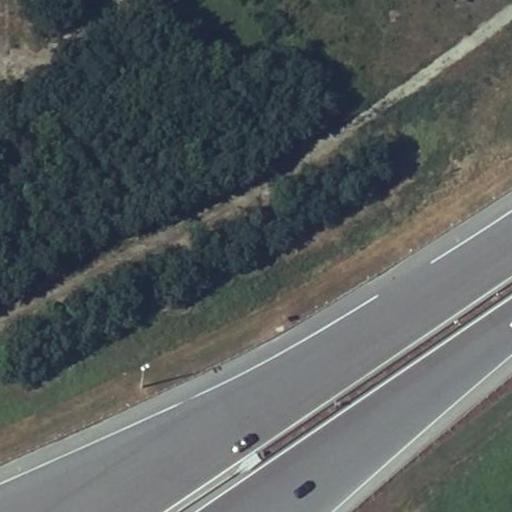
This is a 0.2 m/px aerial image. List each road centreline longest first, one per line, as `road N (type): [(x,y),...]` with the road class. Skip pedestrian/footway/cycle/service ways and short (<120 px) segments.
road 1 (track): [(511,12),(261,191),(0,322)]
road 2 (motorway): [(511,240),(380,329),(48,511)]
road 3 (motorway): [(279,511),(511,337)]
road 4 (track): [(125,0),(22,68),(8,64),(0,46)]
